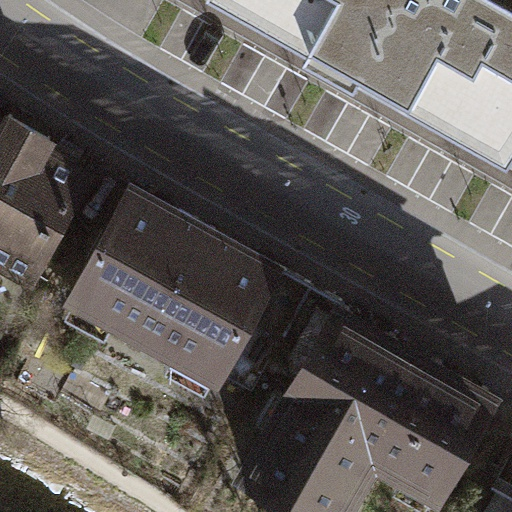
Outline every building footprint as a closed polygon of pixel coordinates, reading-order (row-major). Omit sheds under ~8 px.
[(511,0),(240,0),(311,40),(305,52),(356,80),(362,69),(504,149),(511,135),(511,0)] [(94,167),(0,115),(0,251),(36,271),(94,167)] [(129,187),(74,287),(221,367),(275,267),(129,187)] [(263,368),(307,287),(275,267),(221,367),(254,384),(263,368)] [(491,388),(307,287),(263,368),(293,384),(248,466),(331,511),(342,511),(376,451),(436,485),(491,388)]
